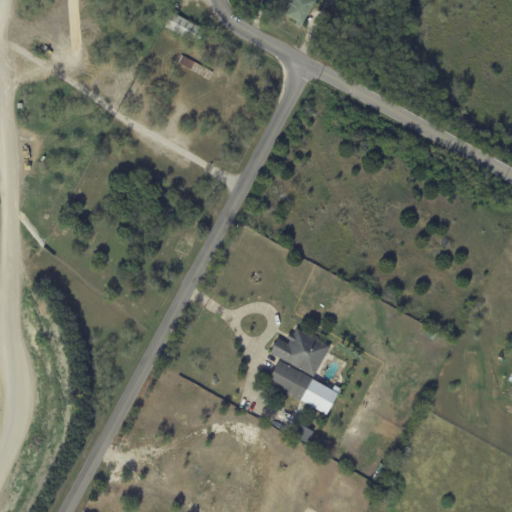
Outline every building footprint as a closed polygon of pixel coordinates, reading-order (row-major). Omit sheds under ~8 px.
[(313,0),(317,2),(305,25),(304,24),(301,29),(297,26),(299,22),(288,16),(296,0),(313,0)] [(175,14),(206,31),(198,45),(167,28),(175,14)] [(183,57),(213,73),(210,80),(179,63),(183,57)] [(327,344),(331,347),(315,377),(272,353),(280,339),(289,344),(291,340),(288,338),(291,334),(294,335),(298,328),(327,344)] [(303,401),(269,382),(281,360),(315,379),(303,401)] [(302,424),(315,432),(309,443),(292,434),(299,423),(302,424)] [(315,438),(322,442),(317,449),(311,445),(315,438)] [(373,479),(377,471),(378,471),(379,469),(385,472),(384,474),(384,475),(380,483),(373,479)] [(379,491),(382,486),(388,489),(384,497),(381,495),(383,493),(379,491)]
